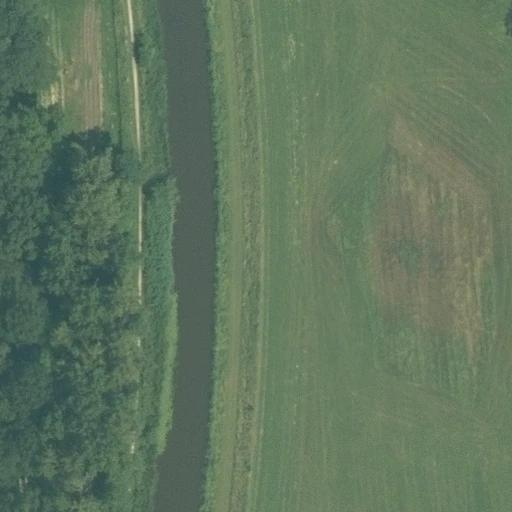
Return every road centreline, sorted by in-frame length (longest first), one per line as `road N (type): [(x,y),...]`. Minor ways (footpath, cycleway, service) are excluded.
road 1 (track): [(218,511),(236,375),(236,163),(221,0)]
road 2 (track): [(11,0),(18,511)]
